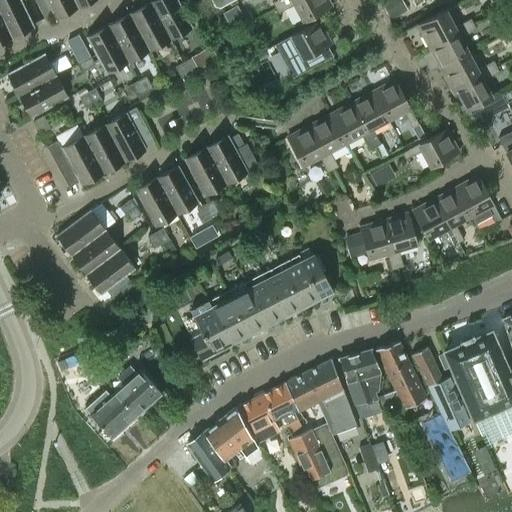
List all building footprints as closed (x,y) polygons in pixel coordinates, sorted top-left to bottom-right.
[(21,0),(0,0),(0,14),(11,37),(34,26),(21,0)] [(77,7),(73,0),(45,0),(47,3),(39,7),(45,18),(52,14),(54,18),(77,7)] [(151,0),(150,1),(169,38),(192,26),(177,0),(151,0)] [(277,13),(286,8),(281,0),(275,0),(272,2),(277,13)] [(281,0),(286,8),(294,4),(291,0),(281,0)] [(303,21),(323,10),(330,6),(327,0),(291,0),(294,4),(303,21)] [(150,1),(128,13),(149,49),(169,38),(150,1)] [(236,5),(223,12),(232,30),(246,22),(236,5)] [(417,25),(429,47),(456,32),(454,27),(445,10),(417,25)] [(107,24),(127,61),(149,49),(128,13),(107,24)] [(0,14),(0,42),(11,37),(0,14)] [(470,18),(462,23),(467,34),(476,29),(470,18)] [(318,21),(274,44),(277,50),(291,77),(332,55),(327,45),(330,43),(318,21)] [(429,47),(440,68),(468,54),(459,38),(467,34),(462,23),(454,27),(456,32),(429,47)] [(127,61),(107,24),(85,36),(105,73),(127,61)] [(78,35),(68,40),(73,50),(83,45),(78,35)] [(6,72),(18,94),(55,74),(43,52),(6,72)] [(440,68),(451,90),(479,75),(476,69),(468,54),(440,68)] [(89,56),(78,62),(82,69),(94,63),(89,56)] [(190,57),(182,61),(188,73),(196,69),(190,57)] [(181,77),(188,73),(182,61),(174,65),(181,77)] [(493,61),(484,65),(490,76),(498,72),(493,61)] [(484,65),(476,69),(479,75),(451,90),(463,112),(491,97),(482,80),(490,76),(484,65)] [(243,74),(250,87),(260,82),(253,69),(243,74)] [(67,96),(55,74),(18,94),(30,117),(67,96)] [(145,76),(137,80),(146,96),(154,92),(145,76)] [(394,79),(372,91),(387,119),(403,111),(411,127),(417,123),(394,79)] [(146,96),(137,80),(130,84),(138,100),(146,96)] [(94,88),(86,92),(92,103),(100,99),(94,88)] [(372,91),(351,103),(366,130),(371,127),(387,119),(372,91)] [(85,107),(92,103),(86,92),(79,96),(85,107)] [(351,103),(330,114),(345,142),(360,133),(365,141),(375,135),(371,127),(366,130),(351,103)] [(475,123),(489,115),(483,103),(468,110),(475,123)] [(103,123),(124,160),(146,148),(144,146),(153,141),(135,106),(103,123)] [(330,114),(309,125),(324,153),(329,150),(345,142),(330,114)] [(43,115),(33,120),(37,129),(48,123),(43,115)] [(103,123),(82,135),(102,172),(124,160),(103,123)] [(318,156),(322,164),(333,158),(329,150),(324,153),(309,125),(286,137),(301,165),(318,156)] [(458,152),(445,129),(401,153),(405,159),(421,150),(429,167),(458,152)] [(511,129),(497,137),(511,165),(511,129)] [(227,134),(205,146),(225,183),(258,165),(245,142),(243,144),(237,133),(229,137),(227,134)] [(80,184),(102,172),(82,135),(61,146),(58,142),(54,141),(46,145),(68,186),(78,180),(80,184)] [(380,144),(375,135),(365,141),(369,149),(380,144)] [(203,195),(225,183),(205,146),(183,158),(203,195)] [(337,166),(333,158),(322,164),(327,172),(337,166)] [(178,164),(155,176),(176,213),(198,201),(178,164)] [(455,187),(470,215),(474,223),(490,215),(494,223),(500,219),(477,175),(455,187)] [(176,213),(155,176),(133,189),(154,226),(176,213)] [(470,215),(455,187),(434,198),(449,226),(454,223),(470,215)] [(449,226),(434,198),(412,210),(427,238),(443,229),(448,237),(458,231),(454,223),(449,226)] [(118,207),(123,215),(135,206),(129,199),(118,207)] [(211,199),(204,203),(210,215),(217,210),(211,199)] [(210,215),(204,203),(196,207),(202,219),(210,215)] [(135,206),(123,215),(128,221),(140,212),(135,206)] [(71,254),(105,229),(89,208),(56,234),(71,254)] [(391,250),(397,249),(415,243),(407,213),(383,220),(391,250)] [(386,252),(388,261),(400,257),(397,249),(391,250),(383,220),(359,227),(368,257),(386,252)] [(154,231),(161,242),(168,238),(162,227),(154,231)] [(71,254),(85,273),(119,248),(105,229),(71,254)] [(161,242),(154,231),(147,235),(153,247),(161,242)] [(463,240),(458,231),(448,237),(452,245),(463,240)] [(188,237),(194,246),(201,242),(195,233),(188,237)] [(346,237),(351,255),(355,254),(366,251),(360,233),(346,237)] [(174,248),(169,238),(163,242),(168,251),(174,248)] [(258,243),(262,250),(269,246),(265,239),(258,243)] [(119,248),(85,273),(100,293),(105,289),(115,302),(131,283),(125,274),(134,267),(119,248)] [(227,251),(215,257),(216,260),(219,264),(231,257),(229,253),(227,251)] [(298,253),(279,263),(301,307),(320,297),(300,259),(298,253)] [(298,253),(300,259),(320,297),(332,291),(322,269),(325,268),(318,253),(314,255),(313,253),(301,259),(298,253)] [(388,261),(391,270),(402,266),(400,257),(388,261)] [(279,263),(261,272),(283,316),(301,307),(279,263)] [(261,272),(243,282),(266,325),(283,316),(261,272)] [(210,282),(205,273),(196,278),(202,287),(210,282)] [(399,276),(393,273),(388,283),(394,286),(399,276)] [(243,282),(225,291),(248,334),(266,325),(243,282)] [(225,291),(208,300),(230,344),(248,334),(225,291)] [(201,359),(230,344),(208,300),(190,309),(201,332),(190,337),(201,359)] [(511,313),(501,317),(511,347),(511,313)] [(460,344),(444,351),(473,417),(480,434),(484,433),(488,442),(511,431),(511,381),(511,380),(511,373),(511,372),(511,356),(503,361),(490,331),(473,338),(472,335),(459,341),(460,344)] [(393,412),(425,396),(398,341),(374,347),(396,388),(384,393),(390,406),(393,412)] [(432,395),(434,399),(449,429),(468,421),(448,377),(441,380),(436,369),(437,369),(427,348),(411,355),(431,392),(432,395)] [(338,358),(355,405),(360,417),(380,410),(375,397),(377,397),(377,396),(375,389),(378,388),(379,374),(378,371),(380,370),(370,349),(338,358)] [(331,358),(309,368),(321,397),(326,409),(327,411),(331,419),(329,420),(329,421),(330,423),(334,433),(356,424),(353,416),(347,401),(331,360),(331,358)] [(309,368),(284,381),(297,407),(298,408),(315,400),(321,397),(309,368)] [(123,383),(114,391),(136,415),(161,393),(140,369),(134,374),(130,370),(120,379),(123,383)] [(284,381),(260,393),(271,420),(282,415),(290,432),(301,427),(292,410),(297,407),(284,381)] [(105,388),(84,407),(90,413),(89,414),(111,438),(136,415),(114,391),(111,395),(105,388)] [(260,393),(235,406),(250,431),(246,433),(253,443),(277,431),(273,423),(272,421),(271,420),(260,393)] [(377,397),(375,397),(380,410),(390,406),(384,393),(377,396),(377,397)] [(235,406),(202,431),(228,467),(230,465),(232,468),(234,476),(239,472),(233,463),(235,461),(230,454),(239,447),(244,455),(251,465),(262,457),(256,446),(253,443),(246,433),(250,431),(235,406)] [(318,425),(288,439),(312,489),(314,488),(313,486),(332,478),(329,470),(344,463),(336,445),(331,434),(334,433),(330,423),(329,421),(329,420),(318,425)] [(202,431),(185,443),(211,479),(228,467),(202,431)] [(369,442),(358,446),(367,472),(378,468),(369,442)] [(485,444),(473,450),(483,473),(495,468),(485,444)] [(197,478),(190,470),(182,477),(190,483),(197,478)] [(383,482),(377,484),(381,496),(387,493),(383,482)] [(245,511),(239,502),(224,511),(245,511)]
